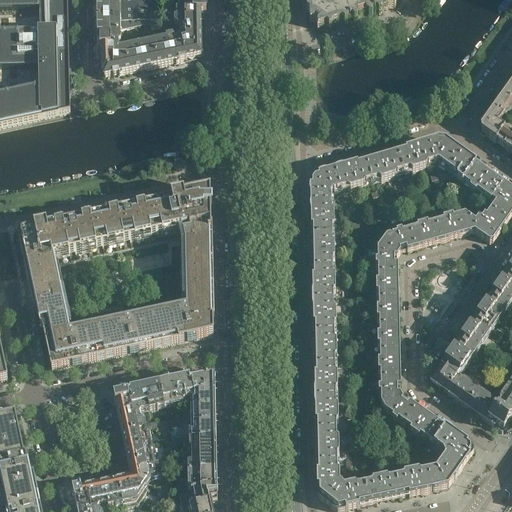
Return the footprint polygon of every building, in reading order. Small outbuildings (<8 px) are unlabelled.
[(0,0),(0,130),(70,116),(68,0),(67,0),(0,0)] [(97,0),(99,36),(118,36),(118,35),(119,35),(118,33),(160,24),(160,22),(176,22),(176,15),(181,15),(181,8),(159,9),(158,0),(97,0)] [(203,7),(202,0),(178,0),(179,2),(181,2),(181,8),(203,8),(203,7)] [(374,15),(370,0),(361,0),(357,1),(362,18),(367,17),(369,19),(371,18),(372,15),(374,15)] [(382,0),(370,0),(374,15),(376,14),(379,16),(381,15),(382,12),(386,11),(382,0)] [(395,5),(398,0),(382,0),(386,11),(391,10),(394,10),(396,8),(395,5)] [(362,18),(357,1),(345,5),(350,22),(352,21),(354,23),(357,23),(358,20),(362,18)] [(337,25),(333,12),(330,13),(321,6),(321,4),(309,4),(309,10),(306,12),(307,14),(309,16),(309,26),(313,25),(317,28),(317,31),(327,28),(329,30),(331,30),(332,27),(337,25)] [(350,22),(345,5),(337,7),(334,12),(333,12),(337,25),(342,24),(345,26),(347,25),(348,22),(350,22)] [(206,16),(206,7),(203,7),(203,8),(181,8),(181,15),(181,17),(205,16),(206,16)] [(205,23),(205,16),(181,17),(181,15),(176,15),(176,22),(176,23),(200,23),(205,23)] [(201,37),(200,23),(176,23),(177,29),(178,30),(179,30),(181,40),(182,41),(201,37)] [(119,52),(118,36),(99,36),(99,47),(100,47),(100,52),(102,52),(113,52),(119,52)] [(201,59),(201,37),(182,41),(181,40),(179,42),(182,44),(186,64),(197,61),(197,60),(201,59)] [(186,64),(182,44),(179,42),(175,43),(174,42),(166,43),(171,67),(186,64)] [(171,67),(166,43),(158,45),(159,47),(153,48),(157,70),(171,67)] [(157,70),(153,48),(147,49),(146,47),(139,49),(144,73),(157,70)] [(144,73),(139,49),(132,51),(131,53),(125,54),(130,76),(144,73)] [(114,79),(113,52),(102,52),(102,78),(105,80),(113,78),(113,79),(114,79)] [(130,76),(125,54),(119,55),(119,52),(113,52),(114,79),(130,76)] [(511,106),(511,86),(503,100),(511,106)] [(510,118),(511,114),(511,106),(503,100),(493,113),(503,120),(506,120),(508,116),(510,118)] [(501,130),(498,128),(503,120),(493,113),(481,130),(480,131),(481,135),(482,135),(492,143),(501,130)] [(511,135),(509,134),(507,134),(501,130),(492,143),(496,145),(497,144),(511,154),(511,135)] [(451,176),(463,159),(445,146),(438,145),(428,148),(434,168),(438,166),(451,176)] [(434,168),(428,148),(413,152),(419,174),(426,172),(427,170),(434,168)] [(419,174),(413,152),(406,154),(406,156),(398,158),(403,177),(411,174),(412,176),(419,174)] [(403,177),(398,158),(382,163),(388,183),(395,181),(396,179),(403,177)] [(464,185),(476,168),(463,159),(451,176),(457,180),(457,182),(462,186),(464,185)] [(184,167),(184,166),(184,167),(182,167),(182,164),(180,164),(180,163),(180,161),(174,162),(175,164),(177,170),(176,170),(176,171),(177,172),(178,172),(179,172),(180,172),(181,172),(182,171),(183,171),(183,170),(184,169),(184,168),(184,167)] [(388,183),(382,163),(367,167),(372,186),(379,183),(381,185),(388,183)] [(372,186),(367,167),(358,170),(357,168),(351,170),(357,192),(364,190),(364,188),(372,186)] [(477,194),(489,177),(476,168),(464,185),(470,189),(470,192),(475,195),(477,194)] [(357,192),(351,170),(335,175),(341,195),(348,192),(350,194),(357,192)] [(341,195),(335,175),(311,181),(310,182),(315,186),(331,197),(332,196),(333,197),(341,195)] [(491,204),(495,199),(503,187),(489,177),(477,194),(491,204)] [(331,197),(315,186),(310,182),(310,183),(311,208),(331,207),(331,200),(330,199),(331,197)] [(511,193),(503,187),(495,199),(511,211),(511,193)] [(28,286),(34,312),(39,311),(52,373),(213,338),(213,324),(210,195),(173,203),(173,202),(21,235),(20,235),(19,235),(19,236),(18,237),(18,238),(18,239),(24,267),(28,286)] [(511,217),(511,211),(495,199),(491,204),(496,207),(491,213),(507,225),(511,217)] [(334,216),(332,215),(331,207),(311,208),(311,224),(334,224),(334,216)] [(507,225),(491,213),(486,220),(484,219),(481,223),(499,236),(507,225)] [(474,236),(479,229),(474,226),(463,218),(454,221),(453,219),(448,220),(454,241),(474,236)] [(454,241),(448,220),(443,222),(443,224),(435,226),(441,245),(454,241)] [(499,236),(481,223),(478,221),(474,226),(479,229),(474,236),(489,246),(493,245),(499,236)] [(332,232),(334,231),(334,224),(311,224),(311,231),(313,231),(313,240),(332,240),(332,232)] [(441,245),(435,226),(428,228),(427,226),(422,228),(428,249),(441,245)] [(428,249),(422,228),(417,229),(417,231),(410,233),(415,252),(428,249)] [(415,252),(410,233),(400,236),(400,234),(395,235),(395,237),(400,256),(407,254),(407,255),(415,252)] [(400,256),(395,237),(387,240),(377,253),(378,264),(397,263),(397,261),(400,256)] [(334,248),(332,248),(332,240),(313,240),(313,256),(334,256),(334,248)] [(333,264),(335,263),(334,256),(313,256),(314,273),(333,272),(333,264)] [(398,276),(398,268),(397,268),(397,263),(378,264),(376,264),(376,269),(378,269),(378,277),(398,276)] [(335,281),(333,280),(333,272),(314,273),(314,281),(312,281),(312,289),(335,288),(335,281)] [(398,289),(398,276),(378,277),(378,284),(376,284),(376,290),(398,289)] [(505,313),(511,303),(511,283),(505,279),(489,302),(505,313)] [(333,297),(335,296),(335,288),(312,289),(313,305),(334,305),(333,297)] [(399,303),(398,289),(376,290),(376,295),(378,295),(379,303),(399,303)] [(489,336),(505,313),(489,302),(473,324),(489,336)] [(399,316),(399,303),(379,303),(379,311),(377,311),(377,316),(399,316)] [(336,313),(334,312),(334,305),(313,305),(313,321),(336,321),(336,313)] [(399,329),(399,316),(377,316),(377,322),(379,322),(379,329),(399,329)] [(334,329),(336,328),(336,321),(313,321),(313,328),(315,328),(315,337),(334,337),(334,329)] [(473,358),(489,336),(473,324),(457,347),(473,358)] [(399,342),(399,329),(379,329),(379,337),(377,337),(377,343),(399,342)] [(336,346),(334,345),(334,337),(315,337),(316,354),(337,353),(336,346)] [(400,355),(399,342),(377,343),(378,348),(380,348),(380,356),(400,355)] [(459,379),(473,358),(457,347),(441,370),(455,379),(459,379)] [(335,361),(337,360),(337,353),(316,354),(316,370),(335,369),(335,361)] [(400,368),(400,355),(380,356),(380,363),(378,363),(378,369),(400,368)] [(400,381),(400,368),(378,369),(378,374),(380,374),(380,382),(400,381)] [(337,378),(335,377),(335,369),(316,370),(316,379),(314,379),(315,386),(337,385),(337,378)] [(446,395),(455,382),(455,379),(441,370),(431,384),(446,395)] [(215,394),(214,376),(213,375),(160,387),(165,411),(183,407),(186,402),(189,401),(190,400),(192,400),(194,397),(205,394),(215,394)] [(401,390),(400,381),(380,382),(381,390),(379,390),(379,395),(381,395),(400,395),(400,390),(401,390)] [(466,410),(478,394),(461,382),(460,383),(458,382),(455,382),(446,395),(466,410)] [(336,394),(338,393),(337,385),(315,386),(315,402),(336,402),(336,394)] [(165,411),(160,387),(130,393),(132,404),(131,404),(134,419),(139,418),(142,413),(145,415),(165,411)] [(502,435),(511,421),(511,387),(502,402),(503,403),(499,408),(499,410),(496,411),(487,424),(491,427),(491,428),(495,431),(495,430),(502,435)] [(134,419),(131,404),(132,404),(130,393),(113,397),(115,406),(113,407),(117,423),(134,419)] [(215,427),(215,394),(205,394),(194,397),(192,400),(195,403),(193,405),(193,412),(191,412),(191,420),(193,420),(193,427),(215,427)] [(496,411),(496,408),(494,407),(494,406),(478,394),(466,410),(487,424),(496,411)] [(394,420),(405,404),(403,403),(400,397),(400,395),(381,395),(381,404),(386,414),(394,420)] [(338,410),(336,409),(336,402),(315,402),(315,418),(338,418),(338,410)] [(405,427),(416,411),(409,406),(408,407),(405,404),(394,420),(393,421),(397,424),(398,423),(405,427)] [(414,437),(427,419),(416,411),(405,427),(411,432),(410,433),(414,437)] [(0,511),(40,511),(38,499),(34,479),(30,479),(26,460),(24,459),(15,418),(0,421),(0,511)] [(144,433),(142,423),(140,423),(139,418),(134,419),(117,423),(120,438),(144,433)] [(336,426),(338,425),(338,418),(315,418),(315,426),(317,426),(317,435),(336,434),(336,426)] [(426,443),(438,426),(427,419),(414,437),(419,440),(420,438),(426,443)] [(388,433),(392,428),(386,424),(383,429),(388,433)] [(450,450),(457,440),(438,426),(426,443),(443,454),(448,448),(450,450)] [(217,489),(216,442),(215,427),(193,427),(193,434),(191,434),(191,452),(194,452),(194,465),(190,465),(190,492),(204,490),(217,489)] [(151,457),(149,448),(147,440),(145,440),(144,433),(120,438),(127,469),(151,464),(149,457),(151,457)] [(339,443),(337,442),(336,434),(317,435),(318,451),(339,450),(339,443)] [(176,443),(175,435),(169,436),(168,436),(168,445),(176,443)] [(474,455),(473,451),(457,440),(450,450),(448,448),(443,454),(444,457),(450,455),(466,466),(474,455)] [(176,443),(168,445),(170,453),(171,460),(171,461),(178,459),(179,459),(176,443)] [(337,459),(339,458),(339,450),(318,451),(318,467),(337,466),(337,459)] [(424,458),(427,454),(422,450),(418,454),(424,458)] [(457,478),(466,466),(450,455),(444,457),(445,460),(440,466),(457,478)] [(420,465),(423,460),(417,456),(414,461),(420,465)] [(136,501),(153,475),(151,464),(127,469),(128,477),(126,478),(126,480),(118,482),(119,484),(123,504),(136,501)] [(339,475),(337,474),(337,466),(318,467),(318,476),(317,476),(317,483),(340,483),(339,475)] [(448,491),(457,478),(440,466),(436,473),(428,474),(432,495),(448,491)] [(432,495),(428,474),(420,476),(419,474),(411,476),(416,498),(432,495)] [(416,498),(411,476),(404,477),(403,480),(396,481),(400,500),(409,498),(409,500),(416,498)] [(400,500),(396,481),(388,483),(387,481),(380,483),(384,503),(400,500)] [(123,504),(119,484),(118,482),(88,488),(90,499),(88,500),(90,511),(97,511),(99,509),(107,508),(108,510),(117,508),(116,506),(123,504)] [(327,507),(344,486),(340,483),(317,483),(317,499),(327,507)] [(384,503),(380,483),(372,484),(372,486),(364,488),(368,507),(384,503)] [(350,511),(353,511),(348,489),(344,486),(327,507),(333,511),(350,511)] [(90,511),(88,500),(90,499),(88,488),(80,490),(79,492),(72,494),(76,511),(90,511)] [(368,507),(364,488),(357,490),(355,488),(348,489),(353,511),(360,510),(360,508),(368,507)] [(212,511),(211,506),(217,504),(217,489),(204,490),(190,492),(178,495),(181,511),(212,511)]
